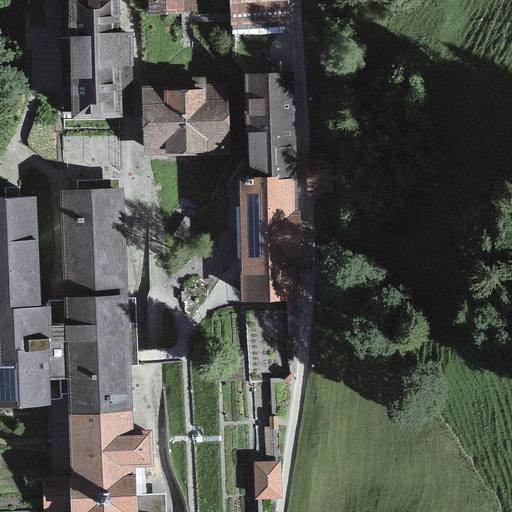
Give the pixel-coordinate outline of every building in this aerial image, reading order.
[(119,0),(69,0),(73,112),(124,111),(123,59),(134,59),(133,24),(120,25),(119,0)] [(150,0),(151,12),(184,11),(184,10),(196,9),(196,0),(150,0)] [(285,0),(235,0),(237,24),(287,21),(285,0)] [(292,71),(249,72),(252,171),(241,172),(245,296),(300,294),(298,255),(292,71)] [(229,81),(142,83),(145,152),(231,150),(229,81)] [(332,151),(308,152),(309,192),(332,192),(332,151)] [(130,294),(125,182),(60,185),(65,297),(39,299),(35,191),(0,192),(0,327),(1,353),(0,353),(0,399),(64,397),(63,376),(67,376),(68,405),(136,403),(132,361),(139,361),(136,293),(130,294)] [(136,403),(68,405),(70,473),(43,474),(43,511),(45,511),(71,511),(70,511),(137,511),(137,461),(155,461),(154,421),(136,421),(136,403)] [(280,461),(255,461),(256,499),(281,498),(280,461)]
